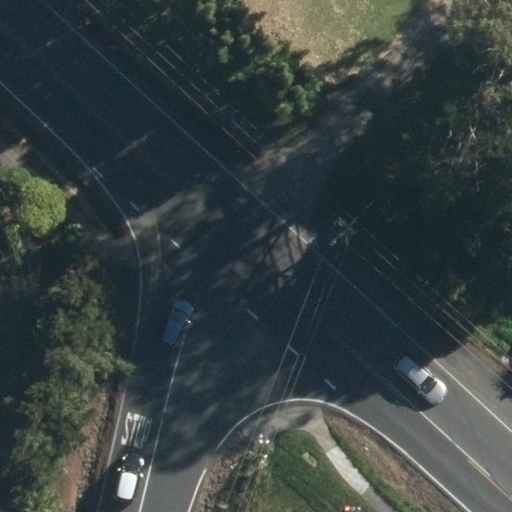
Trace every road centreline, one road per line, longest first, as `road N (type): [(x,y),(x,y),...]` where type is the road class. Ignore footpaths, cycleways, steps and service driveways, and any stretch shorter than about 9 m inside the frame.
road 1 (tertiary): [(511,480),(241,241)]
road 2 (tertiary): [(241,241),(0,20)]
road 3 (unknown): [(241,241),(262,191),(293,152),(438,0)]
road 4 (tertiary): [(241,241),(199,288),(145,511)]
